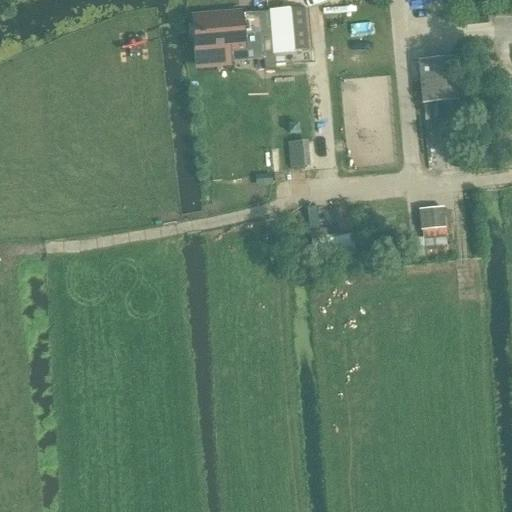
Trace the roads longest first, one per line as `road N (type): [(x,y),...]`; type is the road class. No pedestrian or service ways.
road 1 (unknown): [(320,0),(335,166)]
road 2 (unknown): [(397,0),(421,158)]
